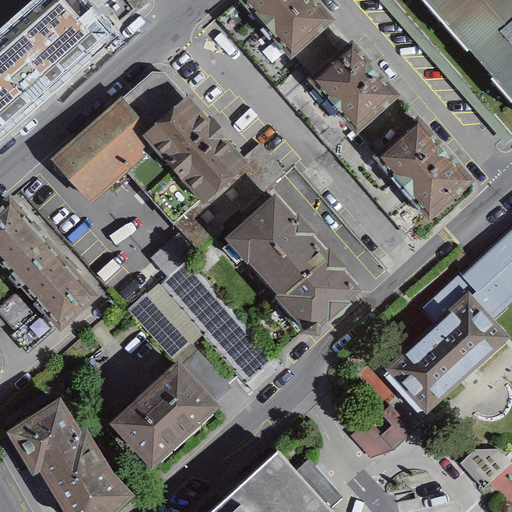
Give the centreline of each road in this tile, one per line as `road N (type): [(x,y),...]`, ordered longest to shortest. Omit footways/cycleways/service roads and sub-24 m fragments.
road 1 (residential): [(511,183),(301,386),(150,511)]
road 2 (residential): [(0,174),(207,0)]
